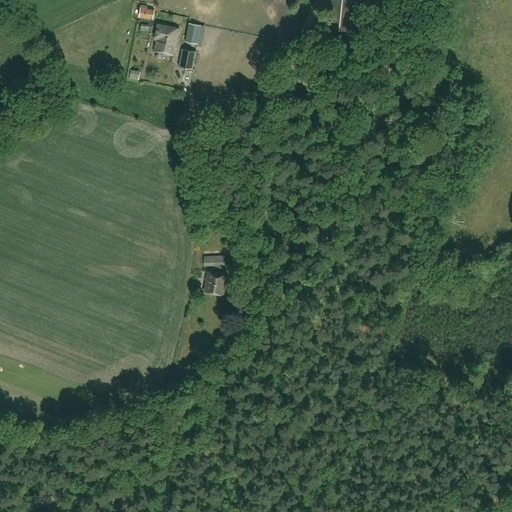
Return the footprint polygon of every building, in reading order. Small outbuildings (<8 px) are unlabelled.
[(353,0),(331,0),(328,29),(350,31),(353,0)] [(139,17),(153,20),(155,10),(147,9),(148,6),(141,5),(139,17)] [(185,41),(197,44),(200,25),(189,23),(185,41)] [(154,37),(157,38),(154,52),(174,57),(177,45),(181,30),(157,24),(154,37)] [(182,49),(179,67),(193,69),(196,52),(182,49)] [(225,256),(204,257),(205,266),(225,265),(225,256)] [(224,295),(227,276),(207,273),(204,292),(224,295)]
